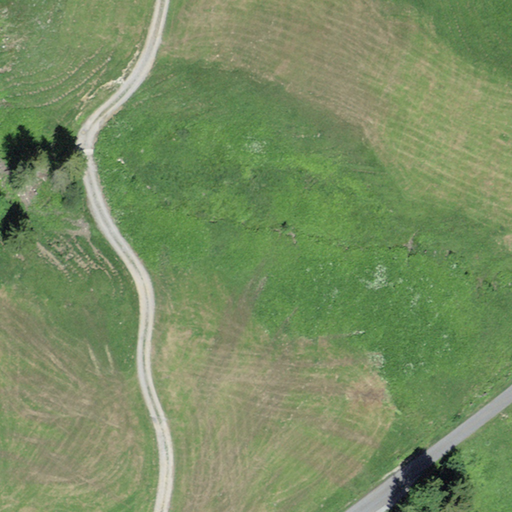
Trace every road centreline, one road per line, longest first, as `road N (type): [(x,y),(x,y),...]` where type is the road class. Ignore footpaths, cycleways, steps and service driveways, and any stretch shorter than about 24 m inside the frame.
road 1 (track): [(171,0),(157,74),(85,146),(97,210),(154,298),(143,379),(167,419),(172,453),(164,511)]
road 2 (unclassified): [(511,400),(348,511)]
